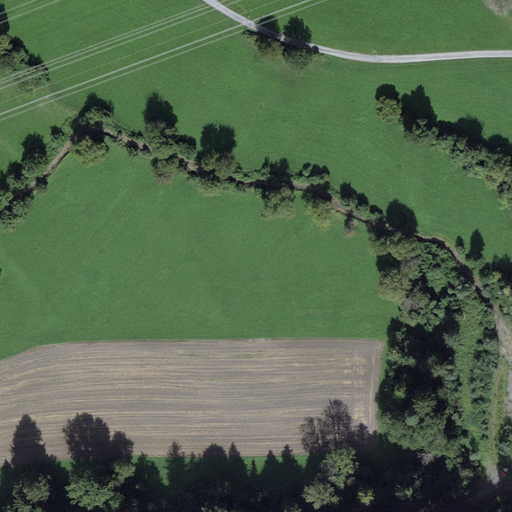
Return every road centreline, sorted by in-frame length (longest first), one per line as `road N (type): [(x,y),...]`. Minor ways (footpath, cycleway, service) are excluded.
road 1 (track): [(511,54),(368,59),(275,36),(214,0)]
road 2 (track): [(350,511),(464,503),(511,483)]
road 3 (track): [(497,483),(489,425),(500,353)]
